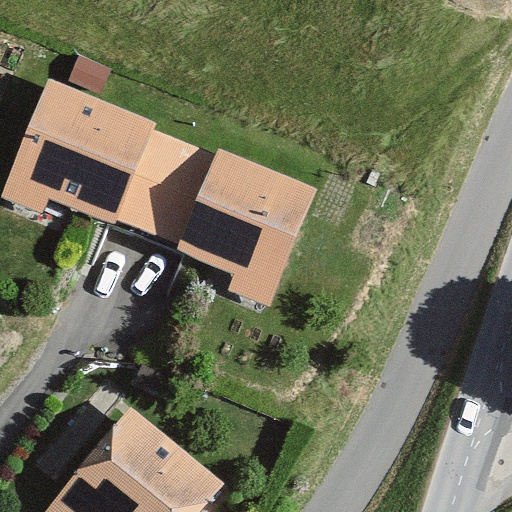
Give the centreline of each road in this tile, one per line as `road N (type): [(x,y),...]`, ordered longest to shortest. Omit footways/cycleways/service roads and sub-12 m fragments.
road 1 (tertiary): [(511,134),(414,371),(340,511)]
road 2 (tertiary): [(511,333),(455,511)]
